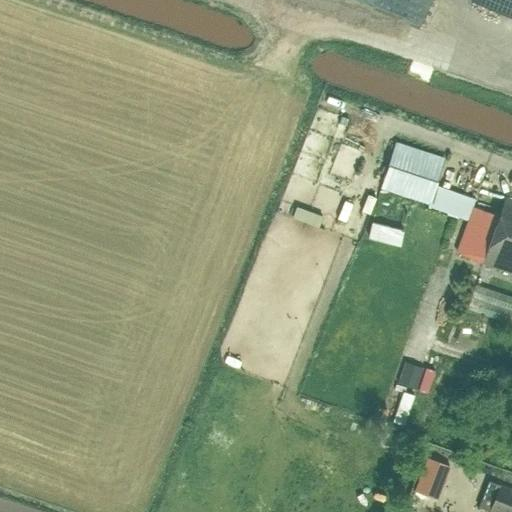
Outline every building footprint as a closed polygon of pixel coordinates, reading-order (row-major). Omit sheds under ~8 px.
[(511,0),(481,0),(479,6),(511,18),(511,0)] [(444,157),(396,142),(380,188),(428,204),(444,157)] [(511,201),(504,199),(497,217),(472,208),(467,222),(511,237),(511,201)] [(402,226),(373,220),(368,239),(397,246),(402,226)] [(511,237),(467,222),(456,253),(481,263),(511,273),(511,237)] [(511,297),(475,285),(467,309),(511,324),(511,297)] [(409,352),(408,374),(416,374),(417,353),(409,352)] [(425,457),(412,491),(435,500),(448,466),(425,457)] [(511,511),(511,490),(498,486),(488,511),(511,511)]
